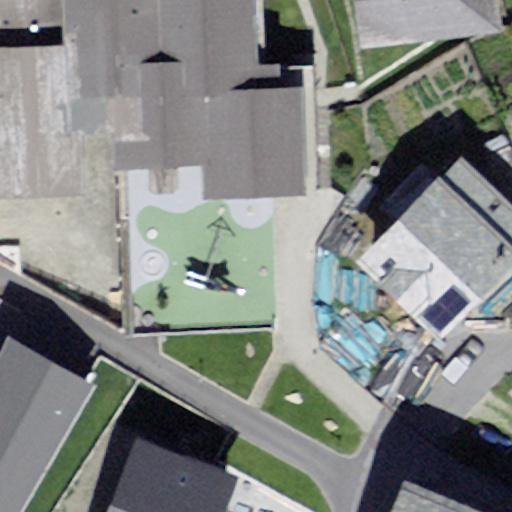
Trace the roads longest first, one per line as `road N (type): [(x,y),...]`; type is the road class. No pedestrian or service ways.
road 1 (residential): [(372,493),(0,281)]
road 2 (residential): [(372,493),(447,402),(511,357)]
